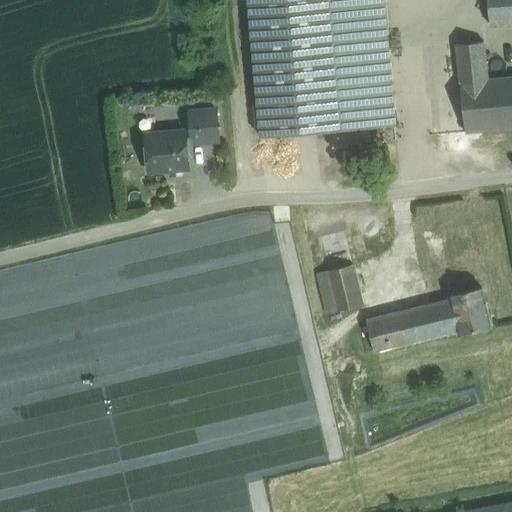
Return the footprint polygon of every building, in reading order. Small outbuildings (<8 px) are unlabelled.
[(328,0),(248,0),(255,77),(261,137),(340,130),(328,0)] [(387,0),(360,0),(369,101),(395,98),(387,0)] [(403,0),(404,10),(432,7),(431,0),(403,0)] [(511,0),(488,0),(490,25),(511,23),(511,0)] [(484,41),(456,44),(460,82),(488,79),(484,41)] [(511,76),(488,79),(460,82),(466,132),(511,127),(511,76)] [(395,98),(369,101),(372,141),(398,139),(395,98)] [(178,127),(177,106),(143,107),(144,127),(178,127)] [(216,108),(190,110),(193,143),(219,141),(216,108)] [(185,131),(146,134),(150,171),(189,168),(185,131)] [(178,301),(181,237),(126,235),(125,276),(147,277),(146,299),(178,301)] [(353,264),(328,271),(338,311),(363,305),(353,264)] [(482,288),(450,296),(451,299),(458,330),(459,333),(491,326),(482,288)] [(451,299),(367,321),(374,351),(458,330),(451,299)] [(511,511),(511,501),(459,511),(511,511)]
